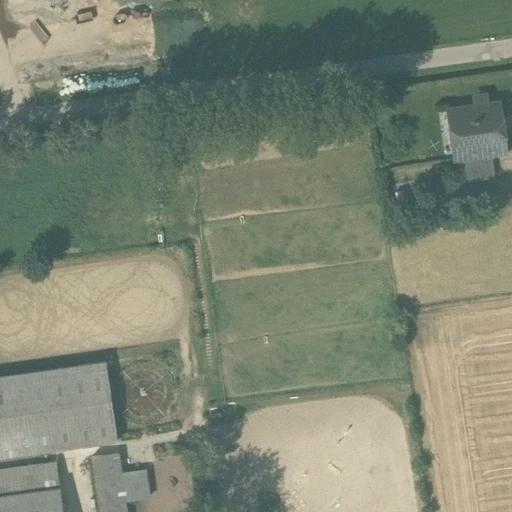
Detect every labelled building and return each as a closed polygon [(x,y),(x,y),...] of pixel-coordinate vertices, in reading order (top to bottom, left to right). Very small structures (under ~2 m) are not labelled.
[(473,108),(447,112),(450,135),(458,134),(462,159),(462,160),(490,156),(504,154),(497,105),(488,106),(487,103),(484,98),(474,99),(473,105),(473,108)] [(494,180),(490,156),(462,160),(462,159),(459,159),(462,184),(494,180)] [(0,376),(0,459),(115,443),(104,362),(0,376)] [(125,511),(117,454),(91,458),(98,511),(125,511)] [(62,511),(55,463),(0,470),(0,511),(62,511)]
